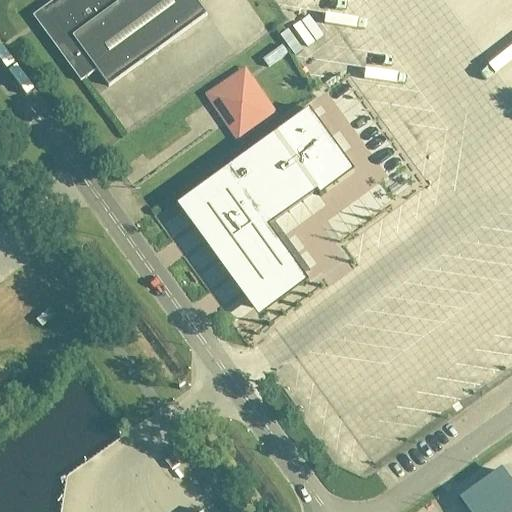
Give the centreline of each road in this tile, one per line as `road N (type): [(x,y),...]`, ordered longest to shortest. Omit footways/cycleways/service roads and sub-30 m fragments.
road 1 (unclassified): [(323,511),(0,73)]
road 2 (unknown): [(511,225),(459,241),(227,382)]
road 3 (unclassified): [(383,511),(511,420)]
